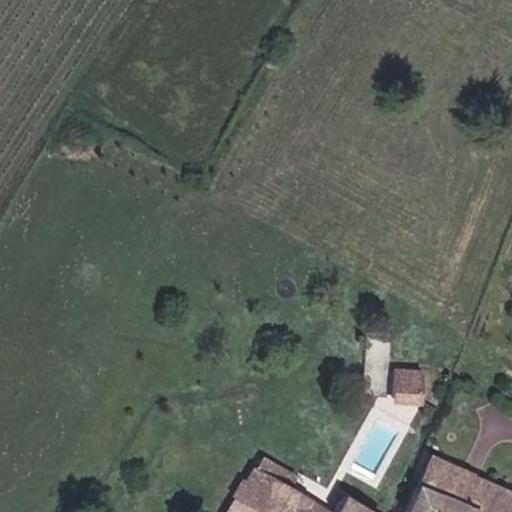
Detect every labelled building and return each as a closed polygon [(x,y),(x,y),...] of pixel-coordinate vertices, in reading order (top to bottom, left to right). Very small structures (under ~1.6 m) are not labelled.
[(425,365),(399,365),(399,379),(425,379),(425,365)] [(399,379),(399,391),(425,391),(425,379),(399,379)] [(265,447),(258,459),(289,478),(296,467),(265,447)] [(419,478),(452,494),(469,464),(435,449),(419,478)] [(339,511),(341,509),(333,504),(289,478),(258,459),(224,511),(339,511)] [(406,502),(426,511),(509,511),(511,508),(511,484),(469,464),(452,494),(419,478),(406,502)] [(339,511),(383,511),(385,509),(345,487),(333,504),(341,509),(339,511)]
